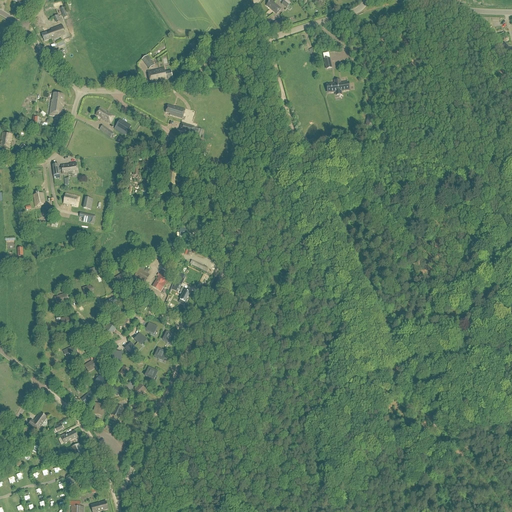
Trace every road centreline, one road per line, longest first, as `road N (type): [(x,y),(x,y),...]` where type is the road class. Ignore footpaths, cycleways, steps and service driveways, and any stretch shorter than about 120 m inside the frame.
road 1 (track): [(291,133),(114,494)]
road 2 (track): [(376,316),(410,392),(506,511)]
road 3 (unclassified): [(117,92),(180,85),(268,39)]
road 4 (unclassified): [(38,383),(83,425),(119,511)]
road 5 (track): [(176,141),(234,254)]
road 6 (unclassified): [(0,165),(52,158),(81,90)]
